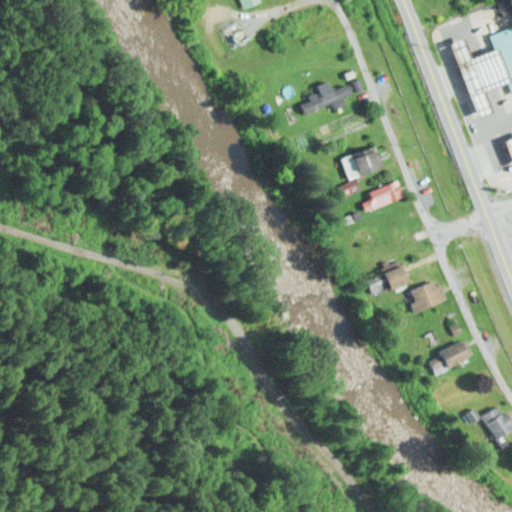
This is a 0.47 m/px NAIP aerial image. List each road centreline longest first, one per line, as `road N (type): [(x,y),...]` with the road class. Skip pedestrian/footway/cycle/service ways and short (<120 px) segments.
road 1 (residential): [(386,511),(303,435),(224,313),(141,265),(0,220)]
road 2 (residential): [(511,389),(469,320),(337,0)]
road 3 (secondary): [(511,273),(402,0)]
